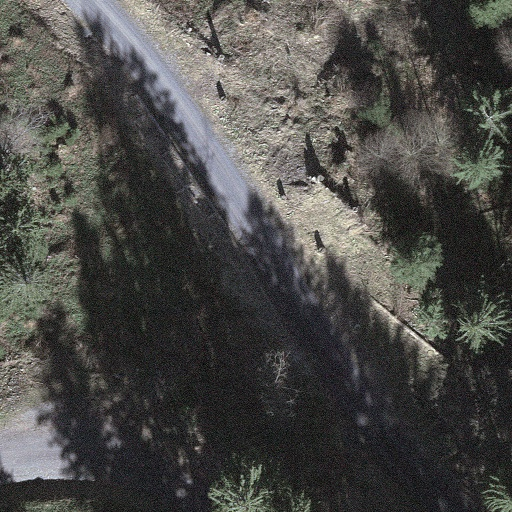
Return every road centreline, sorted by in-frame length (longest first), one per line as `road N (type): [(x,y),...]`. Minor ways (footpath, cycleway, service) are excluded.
road 1 (track): [(97,0),(368,415),(442,511)]
road 2 (track): [(213,511),(169,484),(77,459),(0,466)]
